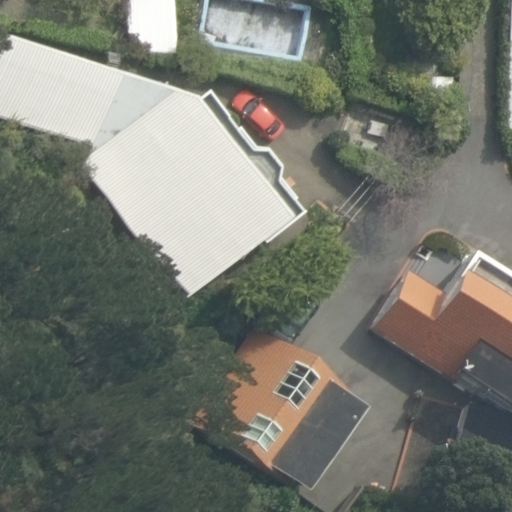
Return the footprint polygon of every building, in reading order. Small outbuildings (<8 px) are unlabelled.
[(125,0),(127,53),(172,57),(169,0),(125,0)] [(75,169),(83,179),(181,302),(272,230),(174,109),(0,49),(0,124),(79,153),(86,161),(75,169)] [(511,282),(461,252),(443,283),(437,279),(429,291),(397,271),(359,333),(398,357),(393,366),(511,438),(511,282)] [(265,473),(299,495),(352,414),(315,389),(320,382),(258,339),(248,332),(182,427),(261,476),(265,473)] [(420,451),(426,481),(451,476),(445,446),(420,451)] [(488,500),(511,507),(511,464),(500,461),(488,500)]
